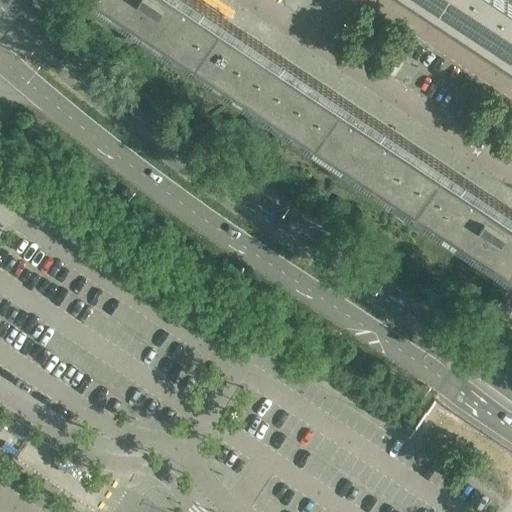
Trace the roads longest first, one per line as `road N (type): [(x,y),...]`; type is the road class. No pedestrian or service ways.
road 1 (secondary): [(1,59),(159,188),(511,425)]
road 2 (secondary): [(511,384),(403,313),(54,41)]
road 3 (residential): [(511,172),(308,40)]
road 4 (residential): [(511,85),(383,0)]
